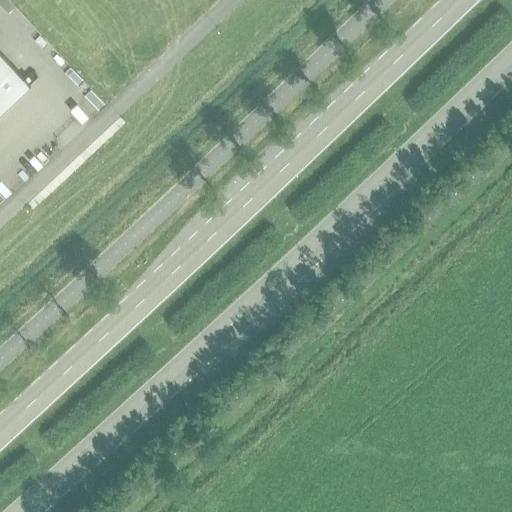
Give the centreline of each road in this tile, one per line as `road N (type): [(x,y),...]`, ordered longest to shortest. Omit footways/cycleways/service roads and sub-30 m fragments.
road 1 (primary): [(16,511),(511,66)]
road 2 (primary): [(465,0),(0,432)]
road 3 (unclassified): [(233,0),(0,216)]
